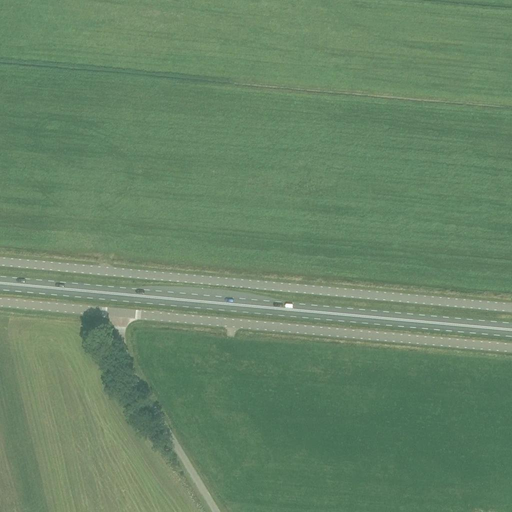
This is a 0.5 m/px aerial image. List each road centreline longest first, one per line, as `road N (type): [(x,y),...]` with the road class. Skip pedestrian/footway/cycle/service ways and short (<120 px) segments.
road 1 (unclassified): [(511,309),(0,261)]
road 2 (primary): [(511,328),(0,282)]
road 3 (unclassified): [(511,349),(123,314)]
road 4 (unclassified): [(215,511),(131,372),(123,314)]
road 5 (unclassified): [(123,314),(0,303)]
